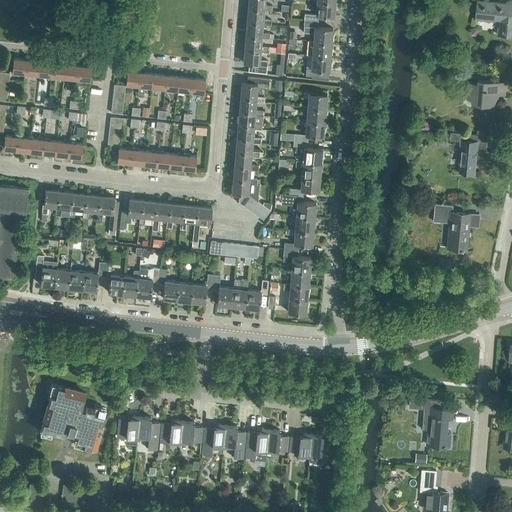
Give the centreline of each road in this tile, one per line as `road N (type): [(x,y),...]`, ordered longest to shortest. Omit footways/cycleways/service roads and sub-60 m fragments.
road 1 (residential): [(341,347),(335,289),(359,0)]
road 2 (residential): [(478,479),(495,312)]
road 3 (tertiary): [(207,335),(41,315)]
road 4 (tertiary): [(495,312),(341,347)]
road 5 (residential): [(201,395),(341,409)]
road 6 (tertiary): [(341,347),(207,335)]
road 7 (residential): [(98,179),(110,56)]
road 8 (residential): [(212,191),(223,69)]
